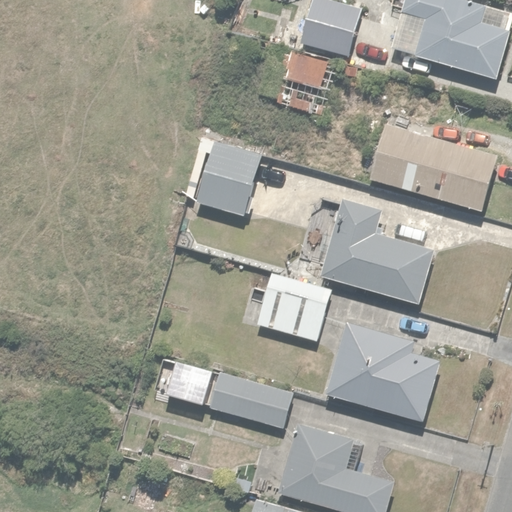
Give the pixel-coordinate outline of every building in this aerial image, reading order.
[(340,0),(312,0),(302,36),(350,51),(363,6),(340,0)] [(504,3),(491,0),(404,0),(393,45),(499,74),(511,27),(498,23),(504,3)] [(223,10),(207,3),(195,32),(211,39),(223,10)] [(276,38),(261,89),(320,107),(335,56),(276,38)] [(387,118),(371,173),(480,204),(496,149),(387,118)] [(263,148),(216,135),(199,198),(246,211),(263,148)] [(383,205),(345,195),(324,270),(420,296),(434,244),(377,229),(383,205)] [(336,285),(275,267),(260,320),(321,337),(336,285)] [(420,334),(349,314),(328,389),(427,417),(445,356),(416,347),(420,334)] [(222,370),(213,402),(284,422),(293,389),(222,370)] [(355,434),(302,418),(281,486),(367,511),(385,511),(395,479),(346,464),(355,434)] [(258,494),(253,511),(317,511),(318,511),(258,494)]
